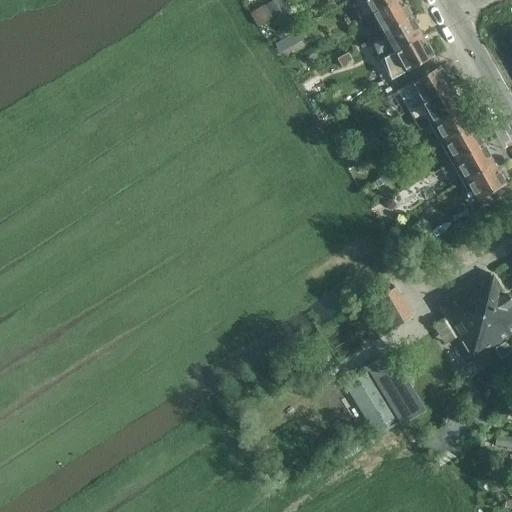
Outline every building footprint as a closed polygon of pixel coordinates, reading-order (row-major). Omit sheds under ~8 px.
[(271,0),(253,10),(260,23),(291,7),(287,0),(271,0)] [(396,0),(364,0),(372,14),(396,0)] [(410,16),(411,13),(408,8),(405,7),(401,0),(396,0),(372,14),(383,33),(411,17),(410,16)] [(422,37),(417,28),(418,25),(415,20),(412,19),(411,17),(383,33),(394,53),(422,37)] [(297,30),(292,22),(281,29),(286,37),(297,30)] [(434,57),(432,55),(433,52),(430,47),(427,46),(422,37),(394,53),(405,73),(434,57)] [(451,87),(446,78),(446,75),(444,70),(441,70),(439,67),(411,83),(422,103),(451,87)] [(461,106),(460,104),(461,102),(458,97),(455,96),(451,87),(422,103),(433,122),(461,106)] [(472,126),(468,117),(468,115),(465,109),(463,108),(461,106),(433,122),(444,142),(472,126)] [(483,146),(482,143),(483,141),(480,136),(477,135),(472,126),(444,142),(455,161),(483,146)] [(355,138),(349,127),(331,137),(337,148),(355,138)] [(494,165),(489,156),(490,153),(487,149),(484,148),(483,146),(455,161),(466,181),(494,165)] [(505,185),(504,183),(505,180),(502,175),(499,174),(494,165),(466,181),(477,201),(505,185)] [(409,252),(432,239),(424,226),(402,239),(409,252)] [(511,333),(511,306),(511,305),(511,304),(505,294),(505,295),(492,274),(440,306),(447,318),(461,341),(472,358),(511,333)] [(410,316),(393,285),(392,283),(374,294),(392,327),(410,316)] [(411,397),(402,382),(389,359),(359,377),(360,378),(345,388),(375,437),(405,417),(406,418),(419,410),(411,397)] [(454,444),(511,409),(511,400),(505,389),(471,409),(472,411),(422,439),(439,467),(460,454),(454,444)] [(495,480),(497,459),(495,459),(487,458),(485,458),(483,479),(495,480)]
